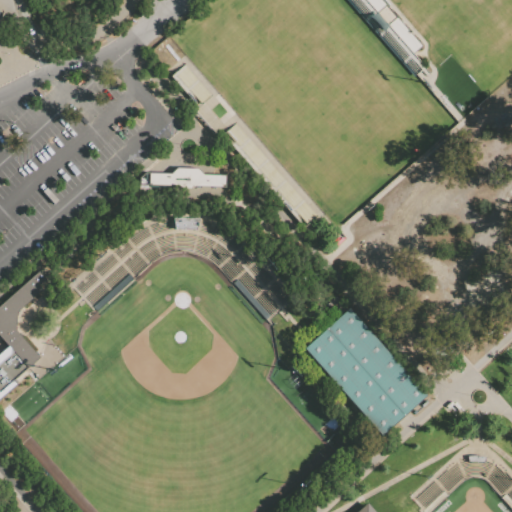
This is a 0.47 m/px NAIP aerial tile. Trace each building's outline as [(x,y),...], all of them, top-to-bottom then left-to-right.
[(347,0),(416,75),(419,73),(426,67),(365,0),(347,0)] [(176,189),(176,177),(198,178),(198,190),(176,189)] [(72,289),(97,315),(154,265),(168,256),(186,252),(203,257),(217,267),(263,321),(290,299),(244,244),(226,231),(204,220),(170,217),(148,225),(125,239),(72,289)] [(0,309),(32,281),(42,292),(17,315),(16,332),(39,358),(0,393),(0,364),(10,356),(10,351),(0,340),(0,309)] [(353,311),(428,395),(384,436),(307,351),(353,311)] [(429,356),(444,342),(455,355),(440,369),(429,356)] [(412,500),(424,511),(428,511),(462,482),(469,478),(475,477),(482,479),(490,484),(511,508),(511,482),(493,463),(483,460),(483,456),(467,456),(467,459),(457,462),(412,500)]
